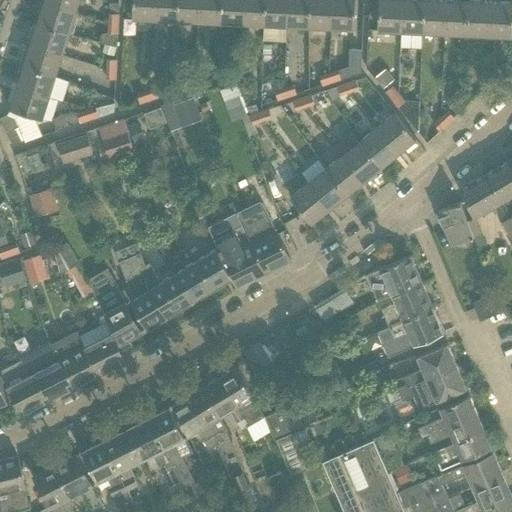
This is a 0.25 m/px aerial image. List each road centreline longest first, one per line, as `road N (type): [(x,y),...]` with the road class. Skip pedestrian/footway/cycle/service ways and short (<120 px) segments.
road 1 (residential): [(0,445),(181,353),(411,205)]
road 2 (residential): [(508,440),(411,205)]
road 3 (residential): [(411,205),(511,112)]
